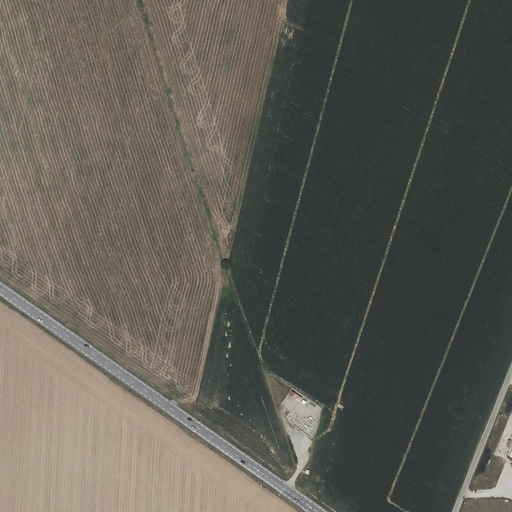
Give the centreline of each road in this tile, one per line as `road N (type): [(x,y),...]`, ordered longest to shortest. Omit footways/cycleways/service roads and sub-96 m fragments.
road 1 (primary): [(0,289),(317,511)]
road 2 (unclassified): [(511,373),(463,495)]
